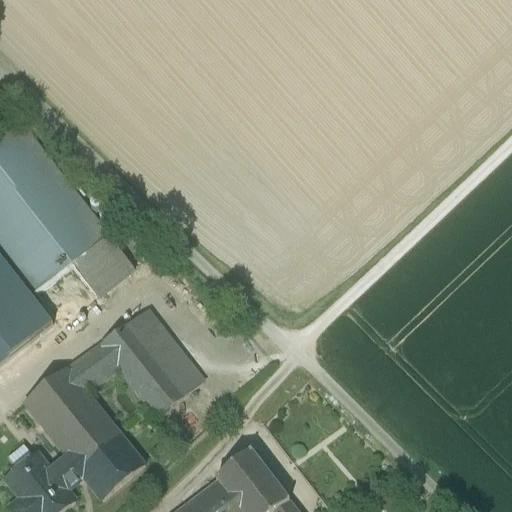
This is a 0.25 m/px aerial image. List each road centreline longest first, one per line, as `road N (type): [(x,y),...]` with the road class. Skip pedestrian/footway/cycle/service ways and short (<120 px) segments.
road 1 (unclassified): [(454,511),(0,66)]
road 2 (track): [(296,356),(511,149)]
